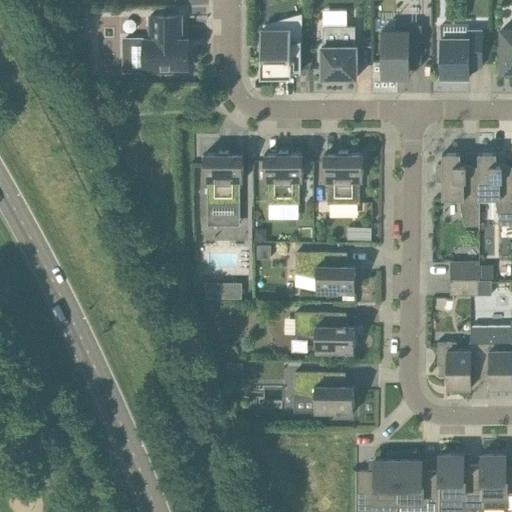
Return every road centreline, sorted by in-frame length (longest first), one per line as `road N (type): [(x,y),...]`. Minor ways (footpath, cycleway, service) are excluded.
road 1 (residential): [(413,109),(411,395),(440,415),(511,416)]
road 2 (primary): [(0,185),(82,340),(155,511)]
road 3 (residential): [(231,0),(231,83),(245,105),(413,109)]
